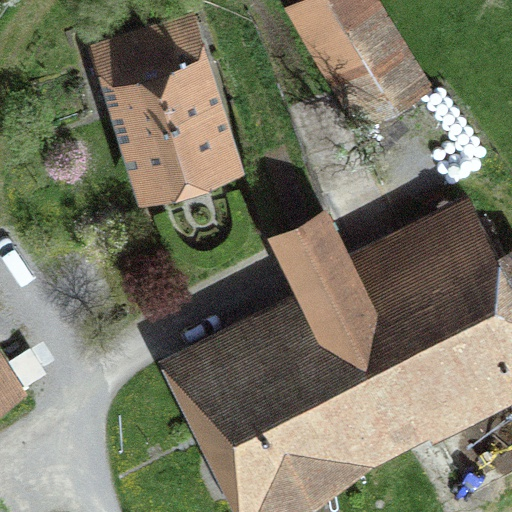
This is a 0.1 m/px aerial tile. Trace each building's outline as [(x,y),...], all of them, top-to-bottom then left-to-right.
[(433,108),(371,0),(336,0),(291,26),(361,149),(433,108)] [(239,186),(192,34),(97,63),(143,215),(239,186)] [(511,307),(467,219),(349,278),(321,222),(266,249),(298,313),(162,381),(228,511),(299,511),(511,405),(511,307)] [(46,380),(26,349),(10,359),(30,390),(46,380)] [(0,423),(25,408),(0,369),(0,423)]
